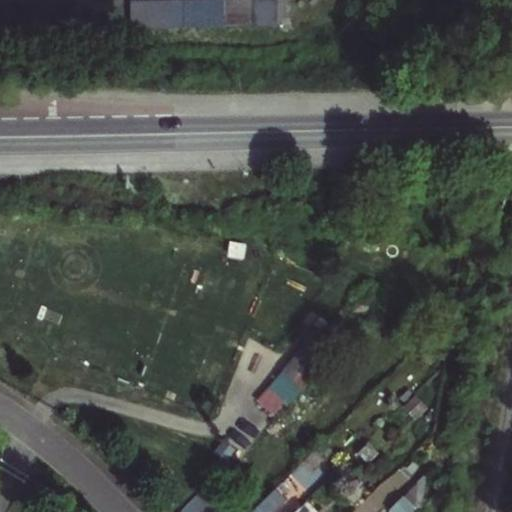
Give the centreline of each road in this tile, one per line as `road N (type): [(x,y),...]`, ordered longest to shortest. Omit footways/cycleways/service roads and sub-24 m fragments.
road 1 (primary): [(511,127),(0,136)]
road 2 (residential): [(118,511),(68,459),(0,410)]
